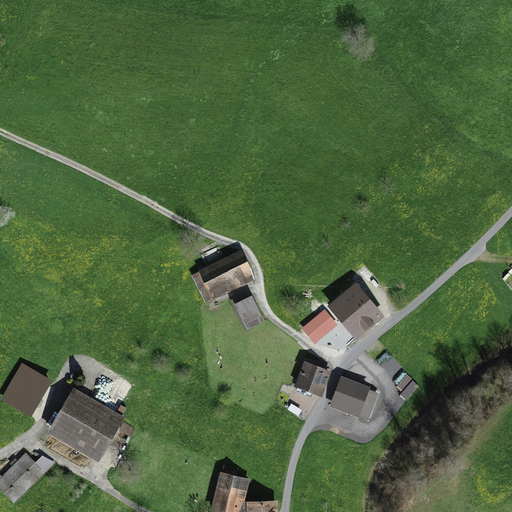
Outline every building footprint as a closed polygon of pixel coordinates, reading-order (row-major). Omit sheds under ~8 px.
[(244,252),(193,274),(205,304),(257,282),(244,252)] [(360,292),(336,311),(361,341),(385,322),(360,292)] [(252,295),(235,303),(247,330),(265,322),(252,295)] [(20,363),(2,402),(34,416),(52,377),(20,363)] [(329,376),(306,366),(296,389),(319,399),(329,376)] [(371,390),(342,380),(333,405),(362,416),(371,390)] [(128,424),(76,394),(51,437),(103,467),(128,424)] [(27,460),(0,485),(0,493),(13,508),(44,478),(27,460)] [(237,470),(221,467),(213,511),(243,511),(249,482),(235,480),(237,470)]
